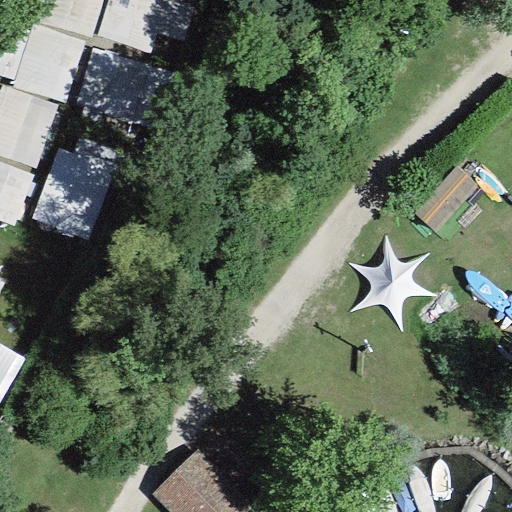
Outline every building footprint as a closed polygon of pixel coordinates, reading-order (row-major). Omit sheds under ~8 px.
[(31,0),(2,69),(66,96),(93,32),(89,30),(101,0),(31,0)] [(107,0),(100,16),(176,51),(200,0),(107,0)] [(94,38),(74,93),(157,122),(177,67),(94,38)] [(0,144),(40,159),(61,103),(0,81),(0,144)] [(56,142),(38,216),(96,230),(115,157),(56,142)] [(0,208),(21,215),(35,163),(0,153),(0,208)] [(0,389),(19,350),(0,340),(0,389)] [(238,511),(246,504),(196,452),(153,493),(171,511),(238,511)]
